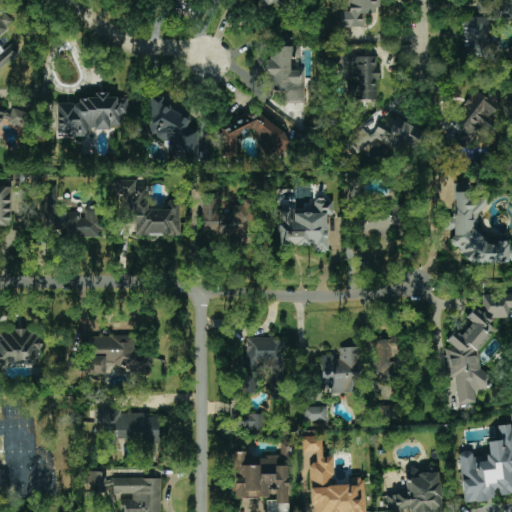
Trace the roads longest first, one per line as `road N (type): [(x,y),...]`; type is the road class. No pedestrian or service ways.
road 1 (residential): [(439,284),(283,295),(135,282),(0,282)]
road 2 (residential): [(203,290),(201,511)]
road 3 (residential): [(63,0),(140,46),(207,59)]
